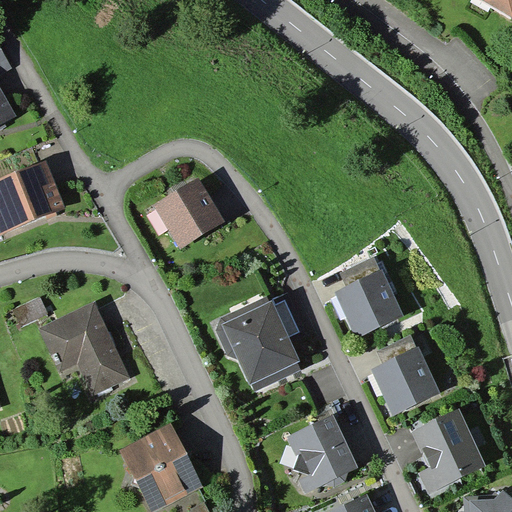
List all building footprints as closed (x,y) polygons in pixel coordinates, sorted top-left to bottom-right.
[(511,0),(477,0),(511,19),(511,0)] [(0,127),(9,123),(0,106),(0,77),(10,72),(0,55),(0,127)] [(0,237),(61,212),(41,165),(0,182),(0,237)] [(191,183),(148,209),(175,253),(218,227),(191,183)] [(374,274),(330,295),(351,342),(396,322),(374,274)] [(40,301),(22,308),(30,327),(48,319),(40,301)] [(90,306),(34,332),(55,376),(74,368),(89,400),(126,383),(90,306)] [(263,306),(215,329),(245,392),(293,369),(263,306)] [(409,353),(365,373),(386,419),(430,400),(409,353)] [(450,416),(406,436),(432,493),(477,472),(450,416)] [(326,422),(281,442),(304,495),(350,475),(326,422)] [(168,427),(116,453),(145,511),(157,511),(200,491),(168,427)] [(365,511),(359,500),(334,511),(365,511)]
